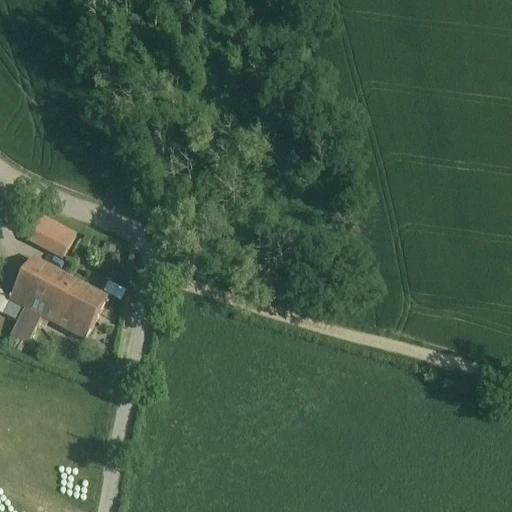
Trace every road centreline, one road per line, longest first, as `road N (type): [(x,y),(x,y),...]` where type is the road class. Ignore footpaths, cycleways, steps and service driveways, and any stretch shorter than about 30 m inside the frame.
road 1 (unclassified): [(0,167),(52,201),(135,234),(148,249),(153,279),(107,511)]
road 2 (track): [(153,279),(511,386)]
